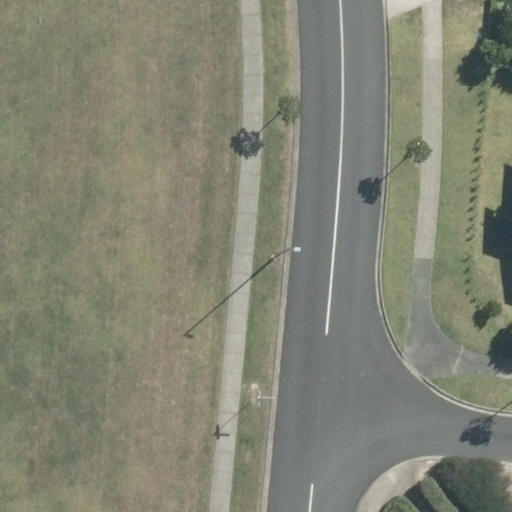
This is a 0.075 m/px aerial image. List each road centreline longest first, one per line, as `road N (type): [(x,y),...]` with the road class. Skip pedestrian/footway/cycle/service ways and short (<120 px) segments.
road 1 (tertiary): [(318,427),(342,0)]
road 2 (residential): [(318,427),(511,441)]
